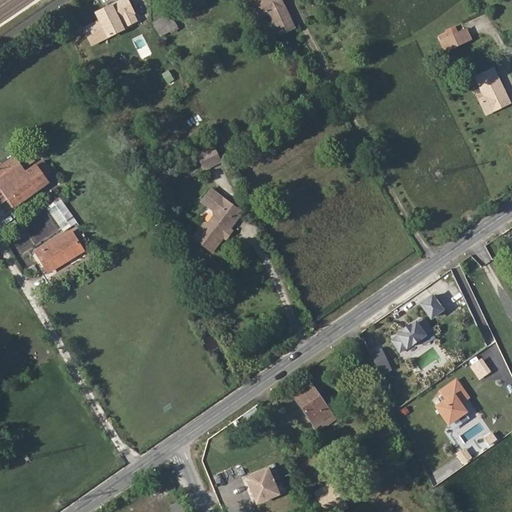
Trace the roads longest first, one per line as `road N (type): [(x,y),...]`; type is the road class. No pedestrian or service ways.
road 1 (tertiary): [(511,210),(176,442)]
road 2 (tertiary): [(176,442),(77,511)]
